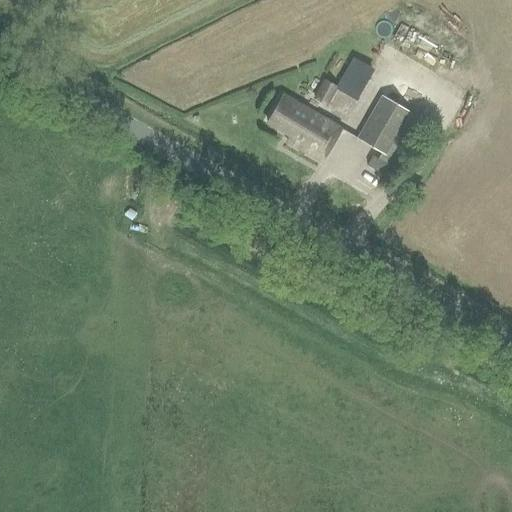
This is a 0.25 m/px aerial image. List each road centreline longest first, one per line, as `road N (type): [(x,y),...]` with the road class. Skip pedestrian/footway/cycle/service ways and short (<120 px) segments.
road 1 (tertiary): [(511,347),(0,50)]
road 2 (track): [(511,416),(384,363),(158,232),(151,217),(157,141)]
